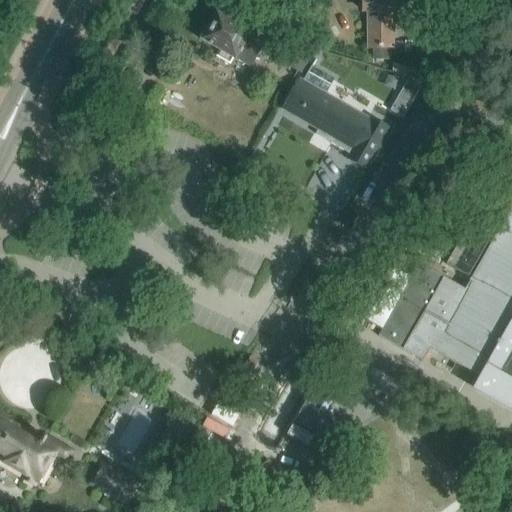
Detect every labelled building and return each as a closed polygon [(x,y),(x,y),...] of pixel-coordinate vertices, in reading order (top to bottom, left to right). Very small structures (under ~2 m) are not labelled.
[(403,0),(363,0),(363,12),(368,12),(368,48),(374,48),(374,60),(406,60),(406,42),(395,42),(395,9),(404,9),(403,0)] [(250,68),(265,42),(273,47),(278,38),(265,31),(261,39),(217,14),(202,40),(221,51),(217,57),(230,64),(233,58),(250,68)] [(302,73),(312,56),(295,46),(285,64),(302,73)] [(370,120),(346,106),(325,94),(334,79),(313,66),(304,82),(300,80),(282,109),(334,139),(331,143),(350,154),(347,159),(365,168),(367,171),(391,129),(371,118),(370,120)] [(415,96),(423,83),(407,79),(402,88),(415,96)] [(511,191),(507,193),(503,200),(511,205),(511,207),(465,290),(420,264),(382,330),(382,331),(378,336),(422,361),(423,362),(430,349),(483,379),(477,389),(511,408),(511,191)] [(393,397),(407,373),(359,346),(345,370),(393,397)] [(65,464),(72,452),(45,437),(42,441),(0,416),(0,460),(26,476),(24,479),(34,485),(37,482),(40,483),(54,458),(65,464)] [(171,460),(184,438),(172,431),(159,453),(171,460)] [(91,484),(108,494),(126,504),(137,484),(102,464),(91,484)]
